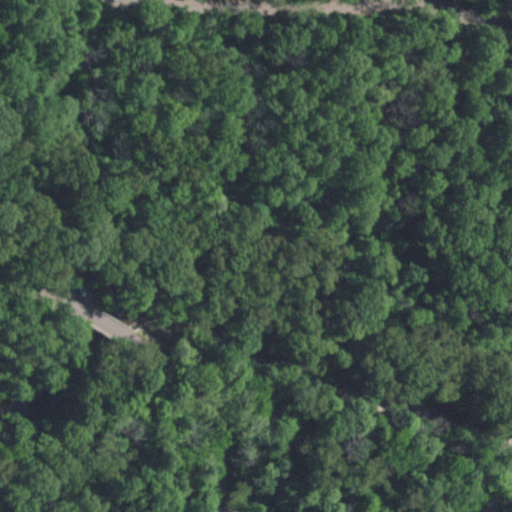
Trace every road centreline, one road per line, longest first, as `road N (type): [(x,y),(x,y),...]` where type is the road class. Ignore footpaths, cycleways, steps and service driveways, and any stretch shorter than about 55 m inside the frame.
road 1 (residential): [(201,0),(278,7),(435,3),(511,34)]
road 2 (residential): [(217,511),(207,397),(137,346)]
